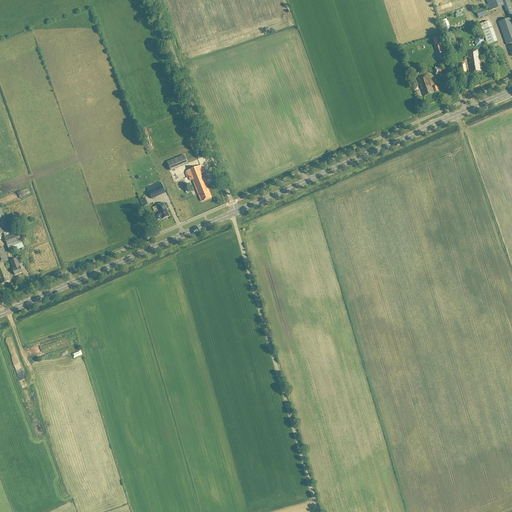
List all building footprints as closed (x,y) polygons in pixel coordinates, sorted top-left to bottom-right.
[(485,0),(489,11),(503,6),(505,12),(506,11),(508,17),(511,15),(511,12),(507,0),(485,0)] [(488,15),(485,7),(475,11),(478,19),(488,15)] [(511,23),(510,18),(498,23),(506,45),(508,44),(509,48),(511,57),(511,56),(511,23)] [(490,21),(480,24),(482,31),(487,45),(497,42),(490,21)] [(432,39),(439,61),(446,58),(440,37),(432,39)] [(478,50),(467,52),(470,73),(481,72),(478,50)] [(413,65),(415,74),(423,72),(420,63),(413,65)] [(417,78),(423,97),(433,93),(427,74),(417,78)] [(187,164),(184,155),(167,162),(170,171),(187,164)] [(201,166),(186,171),(190,181),(192,180),(201,202),(211,198),(203,180),(202,179),(200,174),(204,173),(201,166)] [(165,194),(162,186),(160,183),(147,189),(151,199),(165,194)] [(156,207),(158,212),(155,213),(158,220),(161,219),(161,220),(169,217),(163,204),(156,207)] [(0,208),(0,234),(3,233),(9,231),(9,230),(0,208)] [(4,237),(10,253),(21,248),(22,250),(24,249),(17,228),(16,228),(15,227),(9,230),(9,231),(3,233),(4,236),(4,237)] [(0,264),(3,263),(8,261),(3,248),(0,248),(0,264)] [(21,264),(19,258),(10,261),(13,269),(12,270),(14,276),(22,273),(20,267),(19,267),(19,265),(21,264)] [(3,263),(0,264),(0,280),(1,284),(9,281),(7,278),(9,277),(3,263)]
